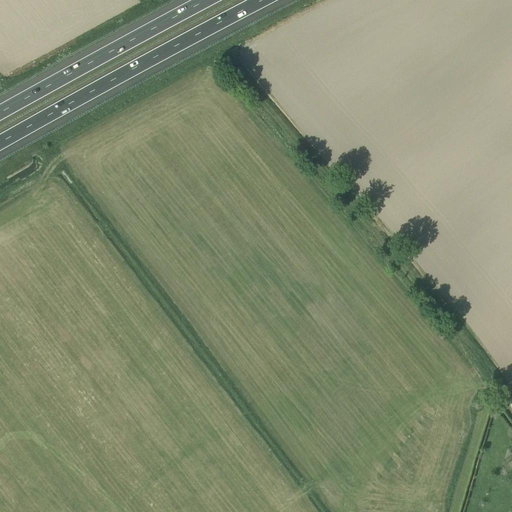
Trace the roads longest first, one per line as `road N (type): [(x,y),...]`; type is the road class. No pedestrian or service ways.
road 1 (track): [(237,76),(438,302),(511,404)]
road 2 (motorway): [(0,143),(264,0)]
road 3 (motorway): [(208,0),(0,113)]
